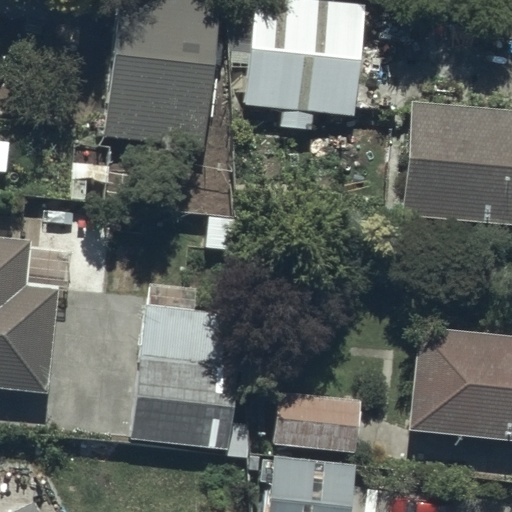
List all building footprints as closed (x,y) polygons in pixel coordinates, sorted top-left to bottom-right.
[(219,0),(117,0),(103,138),(204,148),(219,0)] [(302,0),(253,0),(245,105),(354,114),(361,41),(432,47),(436,12),(302,0)] [(511,115),(410,107),(401,218),(511,226),(511,115)] [(0,384),(46,389),(56,286),(27,284),(31,241),(0,238),(0,384)] [(227,309),(145,304),(134,443),(234,448),(239,363),(224,362),(227,309)] [(511,333),(416,325),(406,429),(511,439),(511,333)] [(274,393),(270,444),(354,450),(358,400),(274,393)] [(349,511),(354,463),(272,457),(267,511),(349,511)] [(8,511),(38,511),(33,501),(8,511)]
